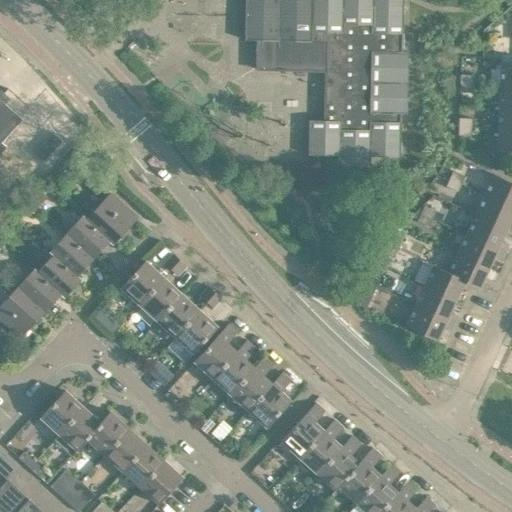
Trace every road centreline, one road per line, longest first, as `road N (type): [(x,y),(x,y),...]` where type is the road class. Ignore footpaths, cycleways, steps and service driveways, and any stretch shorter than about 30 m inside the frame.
road 1 (unclassified): [(10,0),(317,328),(440,438)]
road 2 (residential): [(72,335),(79,317),(155,234),(166,235),(318,383),(473,511)]
road 3 (residential): [(267,511),(72,335)]
road 4 (residential): [(440,438),(511,288)]
